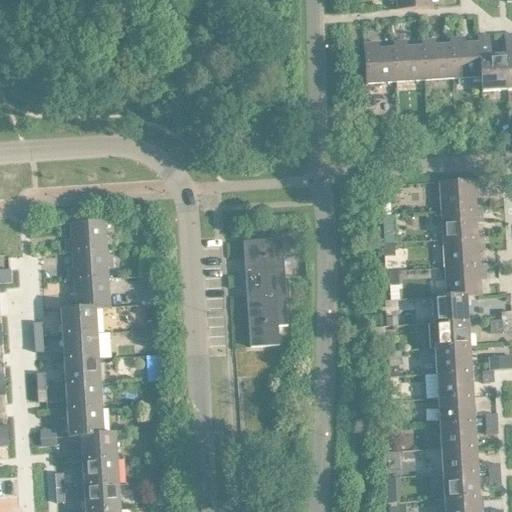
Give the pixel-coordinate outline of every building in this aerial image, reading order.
[(396,0),(397,10),(433,7),(432,0),(396,0)] [(482,77),(481,77),(482,92),(508,90),(506,55),(491,56),(489,36),(479,36),(479,42),(480,42),(482,77)] [(453,79),(481,77),(482,77),(480,42),(479,42),(463,43),(463,38),(450,39),(450,44),(451,44),(453,79)] [(424,81),(453,79),(451,44),(450,44),(435,45),(435,40),(422,40),(422,45),(424,81)] [(396,82),(424,81),(422,45),(407,46),(406,41),(393,42),(394,47),(396,82)] [(367,84),(396,82),(394,47),(378,48),(378,43),(365,44),(367,84)] [(439,183),(441,212),(477,210),(476,194),(481,194),(480,180),(439,183)] [(441,212),(443,241),(478,238),(477,222),(482,222),(482,209),(477,210),(441,212)] [(396,215),(384,216),(385,235),(396,235),(396,215)] [(67,253),(72,253),(107,250),(106,222),(106,221),(70,223),(70,224),(71,240),(66,240),(67,253)] [(443,241),(445,269),(480,267),(480,266),(479,251),(484,251),(483,238),(478,238),(443,241)] [(279,327),(289,326),(283,239),(244,242),(251,348),(281,346),(279,327)] [(385,244),(383,244),(383,256),(396,256),(396,246),(395,244),(385,244)] [(69,282),(74,281),(109,279),(107,250),(72,253),(73,268),(68,269),(69,282)] [(445,269),(447,297),(467,296),(467,297),(482,296),(481,279),(486,279),(485,266),(480,266),(480,267),(445,269)] [(0,270),(1,282),(12,282),(11,269),(0,270)] [(400,272),(390,273),(391,287),(400,287),(400,272)] [(70,297),(71,309),(71,310),(96,308),(96,309),(112,308),(112,307),(111,307),(109,279),(74,281),(75,297),(70,297)] [(432,298),(434,324),(469,322),(467,297),(467,296),(447,297),(432,298)] [(61,311),(63,336),(98,334),(96,309),(96,308),(71,310),(71,309),(60,310),(60,311),(61,311)] [(502,320),(502,323),(511,322),(511,311),(501,313),(502,320)] [(398,317),(388,318),(389,327),(399,326),(398,317)] [(502,320),(491,321),(491,334),(503,333),(502,323),(502,320)] [(430,349),(435,349),(470,347),(469,322),(434,324),(429,324),(430,349)] [(511,322),(502,323),(503,333),(511,332),(511,322)] [(34,323),(35,338),(43,337),(42,323),(34,323)] [(63,336),(64,361),(100,359),(98,334),(63,336)] [(43,337),(35,338),(36,352),(44,352),(43,337)] [(435,349),(437,374),(472,372),(470,347),(435,349)] [(500,370),(511,369),(511,357),(499,358),(500,370)] [(64,361),(66,386),(101,384),(100,359),(64,361)] [(401,366),(390,367),(391,377),(396,376),(399,374),(401,371),(401,366)] [(160,369),(148,369),(148,382),(161,382),(160,369)] [(483,371),(484,384),(495,383),(494,371),(483,371)] [(437,374),(438,399),(474,397),(472,372),(437,374)] [(37,374),(38,388),(46,388),(45,373),(37,374)] [(66,386),(67,411),(103,409),(101,384),(66,386)] [(46,388),(38,388),(39,403),(47,402),(46,388)] [(438,399),(440,424),(475,422),(474,397),(438,399)] [(68,438),(81,437),(81,436),(104,435),(104,434),(103,409),(67,411),(69,436),(68,437),(68,438)] [(486,415),(487,425),(497,424),(497,414),(486,415)] [(440,424),(441,450),(477,447),(475,422),(440,424)] [(497,424),(487,425),(487,435),(498,435),(497,424)] [(41,431),(41,439),(57,438),(57,430),(41,431)] [(81,437),(83,462),(118,460),(116,435),(117,435),(117,433),(104,434),(104,435),(81,436),(81,437)] [(8,435),(0,435),(0,446),(8,446),(8,435)] [(57,438),(41,439),(42,446),(58,445),(57,438)] [(441,450),(443,475),(478,473),(477,447),(441,450)] [(83,462),(84,487),(120,485),(118,460),(83,462)] [(489,465),(490,475),(500,475),(500,464),(489,465)] [(443,475),(445,500),(480,498),(478,473),(443,475)] [(55,474),(56,489),(64,488),(63,474),(55,474)] [(500,475),(490,475),(490,486),(501,485),(500,475)] [(84,487),(85,511),(90,511),(121,510),(120,485),(84,487)] [(64,488),(56,489),(57,503),(65,503),(64,488)] [(480,511),(480,498),(445,500),(445,511),(480,511)]
